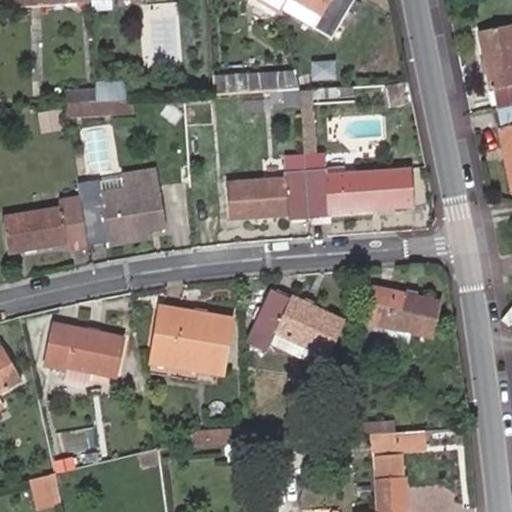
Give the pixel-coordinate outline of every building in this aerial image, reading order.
[(330,4),(321,0),(288,0),(322,19),(330,4)] [(321,0),(330,4),(322,19),(340,28),(349,11),(358,16),(366,1),(363,0),(321,0)] [(500,109),(511,106),(511,25),(480,31),(492,91),(497,91),(500,109)] [(270,94),(297,91),(295,74),(213,80),(214,98),(270,94)] [(72,85),(72,116),(130,115),(130,84),(72,85)] [(298,109),(297,91),(270,94),(271,111),(298,109)] [(303,165),(307,215),(328,213),(327,208),(412,202),(410,166),(324,173),(323,164),(317,164),(312,103),(335,101),(334,91),(300,94),(306,165),(303,165)] [(511,106),(500,109),(504,129),(499,130),(510,192),(511,191),(511,106)] [(287,217),(307,215),(303,165),(282,167),(283,177),(226,182),(229,218),(287,213),(287,217)] [(125,178),(79,186),(80,194),(88,243),(88,247),(128,241),(127,233),(164,227),(154,168),(125,174),(125,178)] [(88,243),(80,194),(60,198),(62,207),(3,217),(8,253),(70,243),(70,246),(88,243)] [(332,348),(346,316),(293,295),(292,297),(272,289),(251,343),(267,350),(277,326),(332,348)] [(371,294),(363,338),(383,342),(385,330),(431,341),(438,304),(392,295),(391,298),(371,294)] [(160,318),(152,362),(171,365),(173,356),(222,365),(228,327),(180,319),(179,321),(160,318)] [(53,332),(47,377),(66,380),(68,369),(115,376),(121,341),(73,333),(73,335),(53,332)] [(0,405),(4,403),(0,396),(0,391),(18,381),(1,351),(0,351),(0,405)] [(251,426),(252,440),(269,439),(303,437),(302,423),(251,426)] [(190,430),(191,444),(252,440),(251,426),(190,430)] [(397,447),(396,432),(372,433),(373,448),(397,447)] [(250,457),(270,457),(269,440),(249,442),(250,457)] [(269,440),(270,457),(284,456),(283,440),(269,440)] [(56,474),(75,468),(72,457),(54,461),(56,474)] [(377,511),(404,511),(403,477),(376,478),(377,511)] [(34,487),(40,510),(56,506),(50,483),(34,487)]
